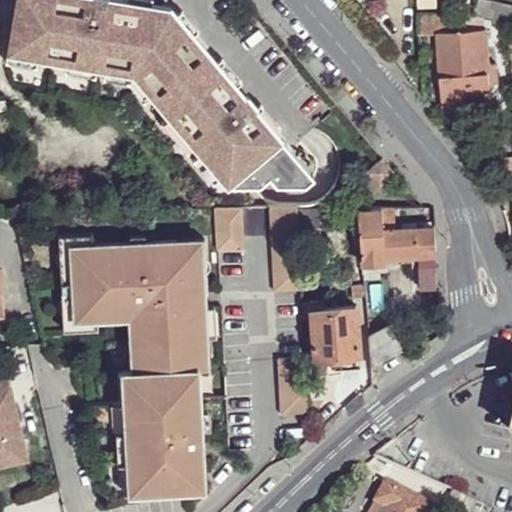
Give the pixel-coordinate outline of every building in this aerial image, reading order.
[(221,177),(227,185),(260,184),(270,176),(276,184),(305,185),(314,177),(256,109),(257,108),(247,96),(246,97),(171,9),(117,0),(15,0),(7,52),(38,58),(65,62),(97,67),(104,68),(132,73),(151,96),(168,115),(195,146),(200,153),(221,177)] [(511,9),(480,0),(477,13),(511,24),(511,9)] [(438,15),(419,15),(420,35),(439,32),(438,15)] [(475,18),(438,15),(439,32),(443,74),(445,107),(492,105),(491,84),(498,83),(497,63),(486,65),(484,45),(482,19),(475,18)] [(508,24),(482,19),(484,45),(508,44),(508,24)] [(38,58),(7,52),(5,63),(37,68),(38,58)] [(97,67),(65,62),(63,72),(95,77),(97,67)] [(132,73),(104,68),(102,79),(127,84),(144,102),(151,96),(132,73)] [(195,146),(168,115),(160,122),(187,153),(195,146)] [(221,177),(200,153),(192,160),(213,184),(221,177)] [(380,157),(366,170),(378,185),(393,173),(380,157)] [(296,208),(268,207),(273,292),(303,291),(299,248),(296,208)] [(383,207),(358,207),(363,264),(387,263),(387,256),(385,231),(383,207)] [(397,229),(396,208),(383,207),(385,231),(397,229)] [(241,208),(213,208),(216,252),(243,251),(241,208)] [(321,246),(320,209),(296,208),(299,248),(321,246)] [(397,229),(385,231),(387,256),(415,255),(419,287),(439,286),(435,228),(397,229)] [(71,245),(93,244),(92,233),(58,234),(63,331),(97,329),(97,318),(75,319),(71,245)] [(208,292),(204,238),(177,239),(177,252),(194,251),(197,293),(208,292)] [(137,493),(204,489),(197,368),(207,367),(206,338),(204,307),(203,293),(197,293),(194,251),(177,252),(177,239),(145,241),(129,241),(93,244),(71,245),(75,319),(97,318),(105,318),(104,312),(128,311),(139,311),(140,340),(141,371),(130,372),(131,403),(124,403),(127,462),(134,461),(137,493)] [(365,284),(352,286),(353,298),(365,297),(365,284)] [(215,306),(204,307),(206,338),(216,338),(215,306)] [(359,307),(313,308),(316,356),(362,356),(359,307)] [(139,311),(128,311),(129,340),(140,340),(139,311)] [(390,324),(369,335),(372,364),(402,349),(390,324)] [(129,340),(127,340),(129,372),(130,372),(141,371),(140,340),(129,340)] [(306,359),(280,361),(285,417),(311,415),(306,359)] [(129,372),(117,372),(119,403),(124,403),(131,403),(130,372),(129,372)] [(32,458),(10,375),(0,378),(0,460),(1,466),(32,458)] [(134,461),(122,462),(124,493),(137,493),(134,461)] [(428,511),(429,511),(386,484),(370,511),(428,511)] [(488,511),(490,509),(454,492),(445,511),(446,511),(488,511)]
